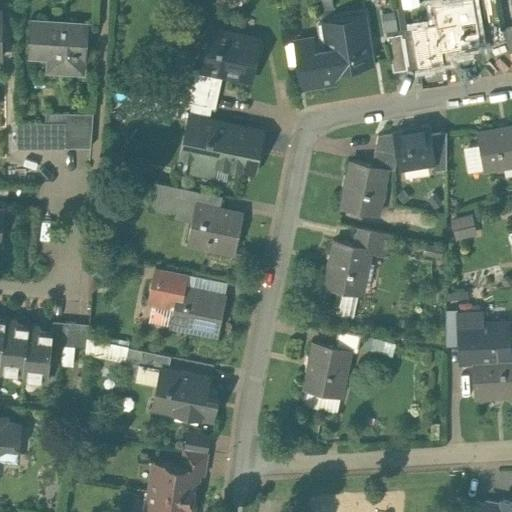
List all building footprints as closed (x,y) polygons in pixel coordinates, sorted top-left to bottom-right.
[(472,0),(450,0),(433,3),(433,4),(438,4),(442,28),(437,28),(441,51),(442,50),(481,44),(472,0)] [(363,14),(324,21),(328,47),(331,69),(333,69),(371,62),(363,14)] [(86,24),(32,20),(29,56),(65,58),(65,71),(83,72),(85,44),(83,43),(83,33),(86,34),(86,24)] [(437,28),(427,30),(426,24),(412,27),(419,66),(444,62),(442,50),(441,51),(437,28)] [(412,27),(400,28),(400,33),(401,33),(407,69),(419,66),(412,27)] [(258,39),(211,29),(203,67),(203,68),(219,72),(250,78),(258,39)] [(400,33),(387,35),(393,71),(407,69),(401,33),(400,33)] [(312,37),(295,40),(302,86),(334,80),(333,69),(331,69),(328,47),(314,49),(312,37)] [(203,67),(166,75),(164,82),(189,87),(192,88),(192,86),(194,86),(196,77),(201,74),(218,78),(219,72),(203,68),(203,67)] [(218,78),(201,74),(196,77),(194,86),(192,86),(192,88),(189,87),(189,88),(215,93),(218,78)] [(164,82),(161,96),(186,101),(189,88),(189,87),(164,82)] [(215,93),(189,88),(186,101),(212,106),(215,93)] [(186,101),(161,96),(157,113),(183,119),(184,116),(183,115),(186,101)] [(212,106),(186,101),(183,115),(184,116),(202,119),(203,118),(209,120),(212,106)] [(93,113),(66,112),(66,113),(66,121),(66,147),(91,147),(93,113)] [(66,121),(66,113),(46,113),(46,122),(66,121)] [(209,120),(203,118),(202,119),(194,158),(254,170),(262,130),(209,120)] [(46,122),(15,122),(16,148),(66,148),(66,147),(66,121),(46,122)] [(428,125),(395,131),(398,152),(400,167),(432,161),(434,161),(429,134),(428,125)] [(511,125),(477,132),(479,143),(483,168),(511,162),(511,125)] [(395,131),(378,134),(375,147),(398,152),(395,131)] [(446,131),(429,134),(434,161),(432,161),(434,169),(446,168),(446,131)] [(479,143),(469,145),(464,151),(468,170),(483,168),(479,143)] [(398,152),(375,147),(372,164),(387,167),(386,168),(394,170),(398,152)] [(372,164),(351,159),(342,206),(377,214),(386,168),(387,167),(372,164)] [(179,186),(154,181),(151,197),(177,202),(177,200),(176,200),(179,186)] [(205,191),(179,186),(176,200),(177,200),(195,204),(195,203),(202,204),(205,191)] [(202,204),(195,203),(195,204),(187,242),(234,252),(243,212),(202,204)] [(453,217),(459,238),(481,232),(475,210),(453,217)] [(382,231),(359,226),(356,243),(371,246),(370,247),(378,249),(382,231)] [(335,239),(325,286),(361,293),(370,247),(371,246),(356,243),(335,239)] [(188,273),(161,268),(159,281),(159,282),(178,286),(178,285),(185,286),(188,273)] [(178,286),(159,282),(159,281),(154,280),(149,301),(170,305),(171,301),(174,302),(178,286)] [(185,286),(178,285),(178,286),(174,302),(170,324),(217,334),(226,294),(185,286)] [(481,311),(458,313),(458,323),(481,322),(481,311)] [(18,324),(14,320),(5,319),(0,364),(0,370),(10,371),(13,369),(13,365),(23,366),(22,377),(23,377),(28,325),(18,324)] [(481,322),(458,323),(460,361),(473,360),(473,359),(510,357),(508,320),(481,322)] [(65,322),(53,321),(51,344),(63,345),(65,322)] [(77,323),(65,322),(63,345),(75,346),(77,323)] [(88,324),(77,323),(75,346),(86,347),(88,324)] [(38,326),(28,325),(23,377),(33,378),(36,376),(36,371),(45,372),(45,379),(47,379),(48,366),(51,364),(49,361),(52,332),(41,330),(38,326)] [(361,333),(338,328),(335,345),(350,348),(350,349),(357,351),(361,333)] [(335,345),(314,341),(304,388),(340,395),(350,349),(350,348),(335,345)] [(145,350),(128,346),(125,360),(142,364),(145,350)] [(171,355),(145,350),(142,364),(161,368),(161,367),(168,368),(171,355)] [(511,357),(510,357),(473,359),(473,360),(475,396),(511,393),(511,357)] [(168,368),(161,367),(161,368),(153,406),(200,416),(205,395),(209,376),(168,368)] [(216,397),(205,395),(200,416),(212,418),(216,397)] [(0,414),(0,460),(1,453),(16,454),(19,424),(4,422),(5,415),(0,414)] [(210,434),(187,430),(184,446),(207,450),(210,434)] [(207,451),(184,447),(181,465),(198,468),(197,472),(204,473),(207,451)] [(181,465),(155,462),(151,489),(194,496),(197,472),(198,468),(181,465)] [(191,511),(194,496),(151,489),(147,511),(191,511)] [(484,511),(486,504),(460,498),(458,511),(484,511)] [(511,511),(511,501),(503,500),(502,504),(487,501),(486,504),(484,511),(511,511)]
